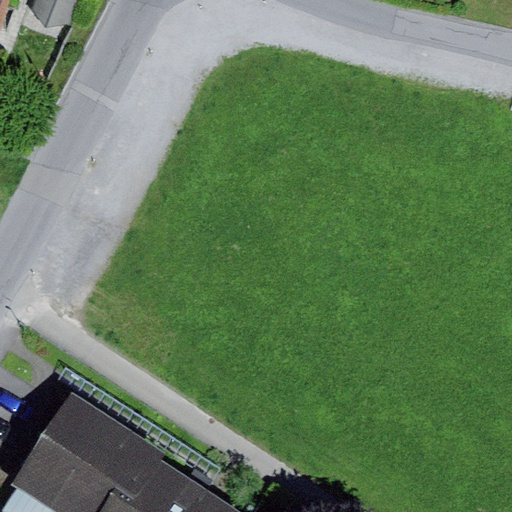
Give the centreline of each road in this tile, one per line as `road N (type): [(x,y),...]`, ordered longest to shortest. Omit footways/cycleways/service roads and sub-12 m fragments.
road 1 (residential): [(132,0),(0,271)]
road 2 (residential): [(316,0),(511,51)]
